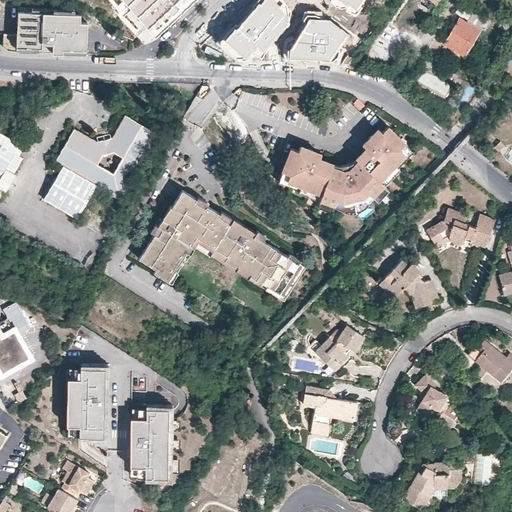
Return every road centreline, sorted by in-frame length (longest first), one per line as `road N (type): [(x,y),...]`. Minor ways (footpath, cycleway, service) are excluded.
road 1 (residential): [(186,72),(357,82),(438,129),(511,194)]
road 2 (residential): [(381,461),(389,382),(421,337),(463,315),(511,326)]
road 3 (residential): [(0,64),(186,72)]
